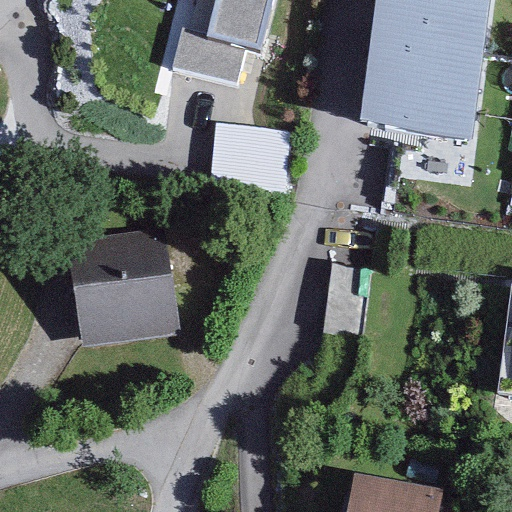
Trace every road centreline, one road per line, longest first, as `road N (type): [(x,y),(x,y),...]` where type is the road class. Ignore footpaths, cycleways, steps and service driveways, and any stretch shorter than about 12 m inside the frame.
road 1 (residential): [(286,238),(201,432)]
road 2 (residential): [(0,491),(201,432)]
